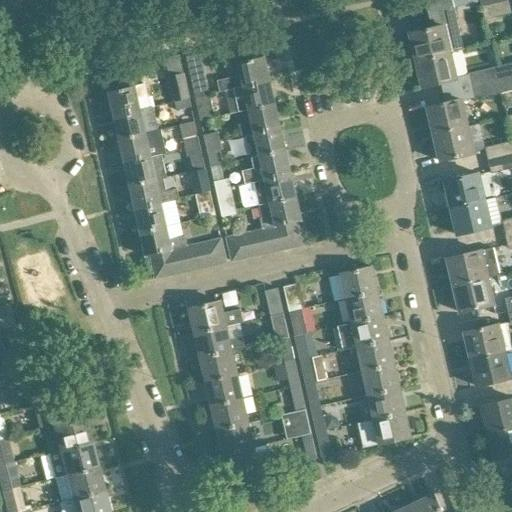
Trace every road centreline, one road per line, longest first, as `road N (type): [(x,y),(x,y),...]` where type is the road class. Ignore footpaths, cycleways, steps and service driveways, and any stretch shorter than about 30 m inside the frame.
road 1 (residential): [(313,511),(443,442),(446,420),(393,209)]
road 2 (residential): [(187,511),(51,187)]
road 3 (residential): [(393,209),(407,175),(393,126),(375,111),(330,122),(321,139),(334,192),(343,207),(366,215)]
road 4 (residential): [(27,97),(47,90),(69,151),(51,187)]
